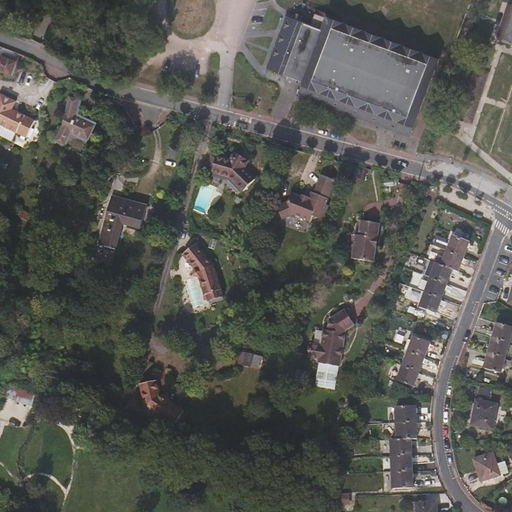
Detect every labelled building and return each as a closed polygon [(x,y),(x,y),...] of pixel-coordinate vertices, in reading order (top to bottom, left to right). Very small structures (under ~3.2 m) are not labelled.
[(511,47),(511,46),(511,3),(499,36),(508,39),(511,47)] [(298,92),(401,132),(410,136),(439,60),(314,11),(310,23),(287,14),(267,66),(303,80),(298,92)] [(0,68),(13,74),(18,62),(2,55),(0,60),(0,68)] [(470,121),(487,72),(476,68),(459,117),(470,121)] [(12,110),(15,101),(0,95),(0,124),(2,125),(18,132),(29,137),(35,119),(12,110)] [(70,138),(90,143),(95,122),(77,117),(81,99),(68,96),(57,145),(68,147),(70,138)] [(18,132),(2,125),(0,129),(0,135),(14,141),(18,132)] [(243,170),(248,162),(233,154),(229,161),(211,156),(207,172),(229,179),(243,193),(255,180),(243,170)] [(323,206),(324,202),(329,193),(332,181),(319,176),(314,187),(311,187),(309,192),(301,189),(300,191),(290,187),(283,204),(274,207),(278,220),(288,216),(306,224),(308,219),(318,223),(324,206),(323,206)] [(202,188),(194,205),(204,210),(212,193),(202,188)] [(146,207),(128,202),(112,198),(98,246),(104,247),(116,250),(123,226),(140,231),(146,207)] [(85,210),(87,205),(86,205),(76,200),(75,202),(80,204),(79,207),(85,210)] [(82,230),(85,222),(80,220),(77,228),(82,230)] [(373,266),(378,239),(376,239),(378,227),(360,223),(356,238),(354,237),(349,260),(373,266)] [(463,259),(469,243),(453,237),(450,246),(446,244),(447,241),(437,237),(434,246),(463,259)] [(183,256),(194,269),(192,277),(200,279),(205,297),(207,296),(209,302),(222,298),(212,265),(195,245),(183,256)] [(458,273),(463,259),(447,253),(445,258),(439,255),(436,264),(451,271),(458,273)] [(446,285),(451,271),(436,264),(429,262),(424,277),(430,279),(446,285)] [(441,300),(446,285),(430,279),(428,284),(421,281),(418,290),(425,292),(424,294),(441,300)] [(435,315),(441,300),(424,294),(419,309),(435,315)] [(328,392),(333,369),(334,369),(341,333),(351,328),(341,312),(326,321),(323,332),(320,331),(317,347),(307,345),(304,359),(310,360),(314,362),(314,365),(315,365),(310,388),(328,392)] [(508,344),(511,330),(511,328),(497,324),(492,339),(508,344)] [(405,351),(408,353),(424,359),(429,343),(414,337),(412,343),(409,341),(405,351)] [(504,360),(508,344),(492,339),(487,355),(504,360)] [(418,373),(424,359),(408,353),(403,367),(418,373)] [(507,369),(509,363),(503,361),(504,360),(487,355),(483,370),(499,375),(501,367),(507,369)] [(413,388),(418,373),(403,367),(397,382),(413,388)] [(169,404),(168,396),(160,398),(156,382),(140,385),(145,406),(175,426),(183,413),(169,404)] [(33,409),(38,395),(9,385),(4,399),(33,409)] [(491,430),(496,405),(475,401),(470,426),(491,430)] [(416,424),(415,407),(395,408),(396,425),(416,424)] [(95,416),(81,411),(79,417),(94,422),(95,416)] [(417,441),(416,424),(396,425),(396,426),(397,441),(411,441),(417,441)] [(411,457),(411,441),(397,441),(391,442),(391,457),(411,457)] [(499,477),(492,455),(473,461),(481,484),(499,477)] [(412,473),(411,457),(391,457),(392,474),(412,473)] [(506,462),(500,464),(503,475),(509,474),(506,462)] [(412,489),(412,473),(392,474),(393,490),(412,489)] [(338,506),(350,506),(350,495),(338,495),(338,506)] [(436,511),(435,502),(414,505),(415,511),(436,511)]
